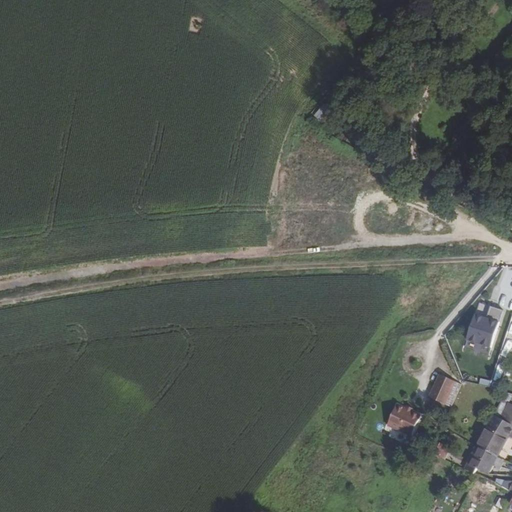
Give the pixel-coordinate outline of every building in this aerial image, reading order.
[(360,86),(348,76),(344,80),(357,90),(360,86)] [(478,307),(469,339),(496,347),(506,309),(491,305),(489,311),(478,307)] [(442,404),(452,381),(436,374),(426,397),(442,404)] [(511,405),(508,403),(507,405),(500,402),(487,427),(507,437),(511,439),(511,405)] [(404,408),(395,405),(386,426),(410,436),(419,414),(409,410),(409,412),(403,410),(404,408)] [(496,457),(507,437),(487,427),(476,448),(496,457)] [(496,457),(476,448),(465,469),(474,474),(477,469),(487,474),(496,457)] [(509,492),(511,484),(511,482),(504,481),(501,487),(509,492)]
